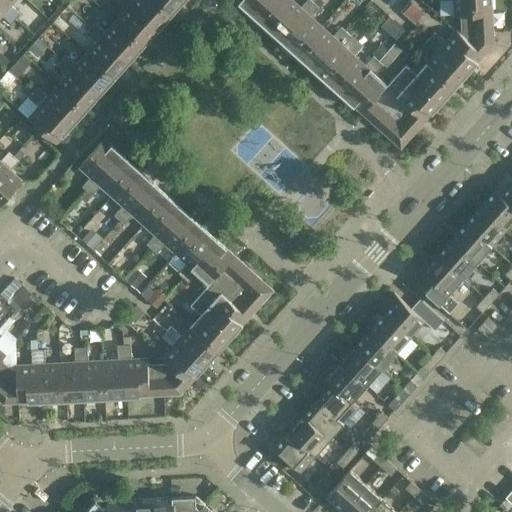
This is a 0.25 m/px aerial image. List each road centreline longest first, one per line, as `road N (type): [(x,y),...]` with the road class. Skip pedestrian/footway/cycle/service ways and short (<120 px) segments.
road 1 (residential): [(208,434),(511,103)]
road 2 (residential): [(29,473),(59,455),(208,434)]
